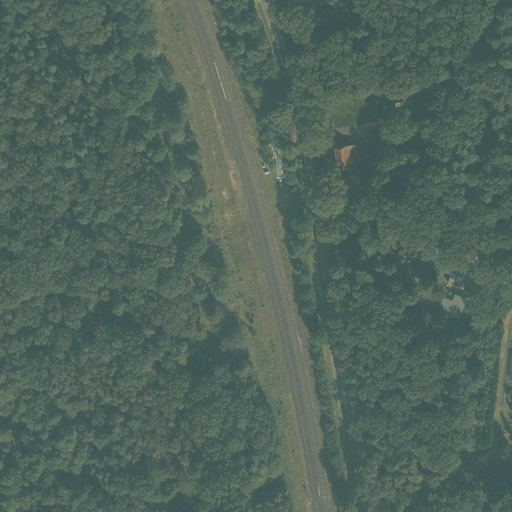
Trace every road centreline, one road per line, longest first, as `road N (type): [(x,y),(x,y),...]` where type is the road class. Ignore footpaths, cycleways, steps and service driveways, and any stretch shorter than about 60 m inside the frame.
road 1 (unclassified): [(368,511),(307,142),(266,0)]
road 2 (track): [(0,269),(18,511)]
road 3 (track): [(324,253),(446,72)]
